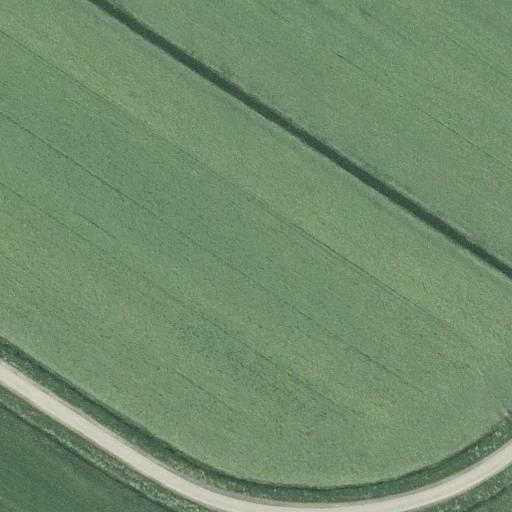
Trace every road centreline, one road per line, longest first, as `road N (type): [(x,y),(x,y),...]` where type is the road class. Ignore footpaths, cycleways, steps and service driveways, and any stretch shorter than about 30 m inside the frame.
road 1 (unclassified): [(242,511),(213,506),(114,455),(0,381)]
road 2 (unclassified): [(511,456),(439,499),(394,511)]
